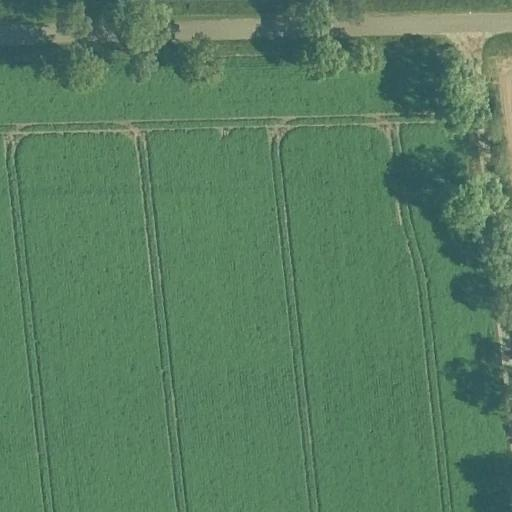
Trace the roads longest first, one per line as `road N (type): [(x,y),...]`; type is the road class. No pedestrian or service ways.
road 1 (tertiary): [(0,40),(468,27)]
road 2 (unclassified): [(511,416),(468,27)]
